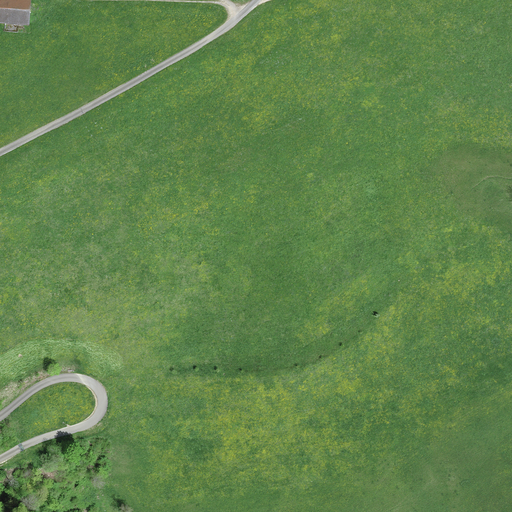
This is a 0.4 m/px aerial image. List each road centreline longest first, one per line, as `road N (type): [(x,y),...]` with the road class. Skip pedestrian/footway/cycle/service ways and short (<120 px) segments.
road 1 (unclassified): [(256,0),(186,52),(0,153)]
road 2 (unclassified): [(0,416),(38,385),(67,377),(93,384),(102,405),(89,423),(0,458)]
